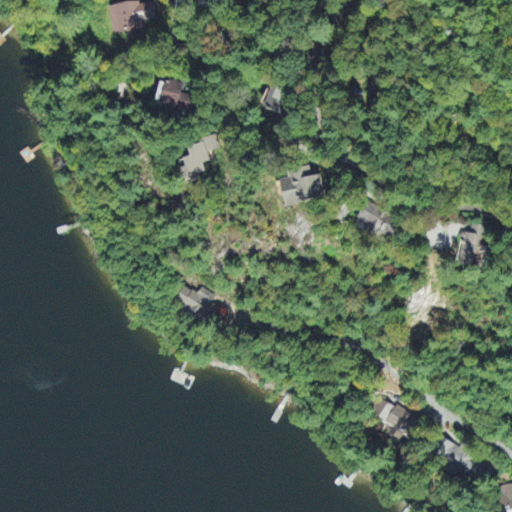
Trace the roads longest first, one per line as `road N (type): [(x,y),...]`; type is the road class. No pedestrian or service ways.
road 1 (residential): [(511,448),(479,438),(357,345),(232,311)]
road 2 (residential): [(314,52),(326,129),(349,164),(405,203),(475,209),(511,229)]
road 3 (residential): [(346,0),(340,42),(319,53),(301,43),(274,0)]
